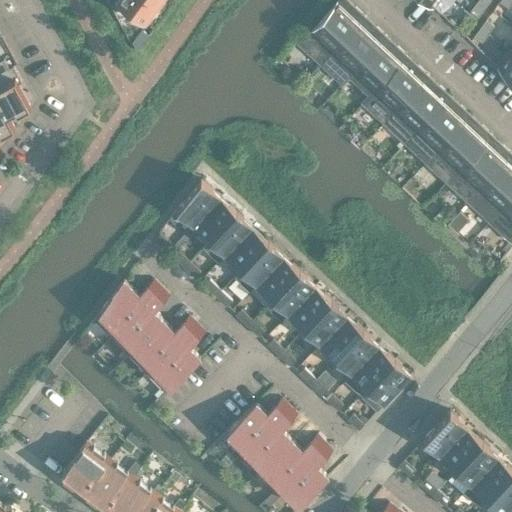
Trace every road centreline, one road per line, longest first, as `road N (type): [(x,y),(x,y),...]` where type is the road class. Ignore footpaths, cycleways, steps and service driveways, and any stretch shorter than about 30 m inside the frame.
road 1 (residential): [(146,251),(371,460)]
road 2 (residential): [(20,0),(78,106),(0,210)]
road 3 (residential): [(511,287),(371,460)]
road 4 (residential): [(376,0),(511,129)]
